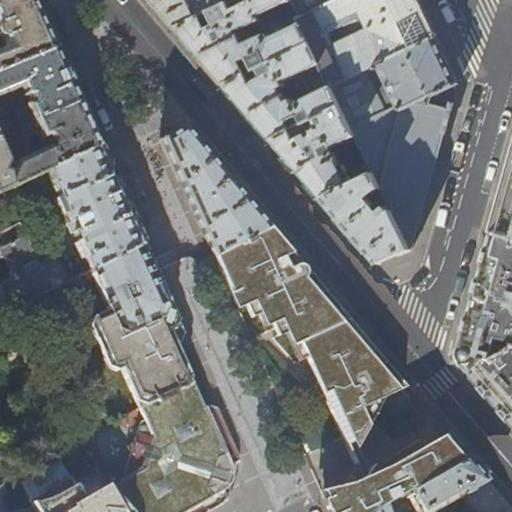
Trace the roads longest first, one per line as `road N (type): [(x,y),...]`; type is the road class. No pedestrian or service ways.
road 1 (residential): [(406,346),(196,99)]
road 2 (residential): [(406,346),(428,325),(502,53)]
road 3 (residential): [(511,472),(406,346)]
road 4 (residential): [(65,0),(128,143)]
road 5 (residential): [(196,99),(111,0)]
